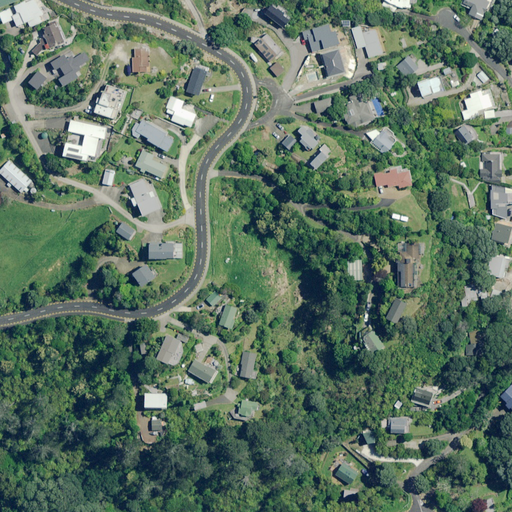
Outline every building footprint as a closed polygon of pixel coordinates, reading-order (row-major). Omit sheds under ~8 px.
[(0,0),(0,8),(21,0),(0,0)] [(0,12),(0,21),(1,21),(3,24),(13,19),(17,27),(28,22),(30,28),(42,22),(39,16),(44,14),(33,0),(31,0),(25,3),(25,2),(14,6),(17,14),(12,16),(9,8),(0,12)] [(384,0),(385,0),(382,5),(394,12),(397,7),(402,9),(402,8),(409,8),(409,5),(412,5),(412,0),(384,0)] [(471,7),(468,14),(481,20),(485,11),(488,12),(493,0),(464,0),(463,4),(471,7)] [(270,6),(264,14),(283,28),(289,21),(270,6)] [(48,23),(49,26),(41,29),(43,35),(44,38),(39,40),(41,43),(39,44),(32,52),(37,56),(44,49),(43,46),(47,44),(49,49),(65,43),(56,19),(48,23)] [(313,53),(339,45),(335,31),(331,33),(329,25),(302,33),(304,40),(308,39),(313,53)] [(360,26),(352,29),(358,49),(365,47),(369,59),(383,54),(376,31),(372,30),(362,33),(360,26)] [(505,34),(495,30),(493,35),(503,39),(505,34)] [(343,32),(338,33),(342,43),(347,41),(343,32)] [(255,45),(270,63),(278,57),(262,39),(255,45)] [(132,58),(133,72),(147,72),(147,67),(149,67),(149,51),(146,51),(146,48),(134,49),(134,58),(132,58)] [(50,63),(55,72),(60,68),(65,76),(58,80),(63,88),(79,78),(76,73),(81,70),(79,67),(90,60),(84,52),(74,59),(72,56),(67,59),(64,54),(50,63)] [(408,57),(396,67),(407,79),(419,69),(408,57)] [(277,62),(270,69),(278,78),(285,71),(277,62)] [(194,67),(186,92),(199,96),(204,82),(208,72),(194,67)] [(38,71),(28,83),(37,91),(47,79),(38,71)] [(489,79),(482,72),(477,76),(484,84),(489,79)] [(445,92),(440,77),(429,81),(428,79),(417,83),(422,98),(423,97),(423,98),(425,99),(445,92)] [(122,102),(125,91),(107,85),(104,92),(101,91),(99,98),(97,98),(95,103),(98,104),(95,113),(111,119),(114,109),(115,109),(119,101),(122,102)] [(358,126),(375,119),(364,89),(347,96),(350,103),(340,107),(345,122),(347,121),(348,125),(357,128),(358,126)] [(462,112),(465,121),(470,119),(470,121),(479,118),(477,111),(492,107),(488,95),(487,95),(486,91),(481,92),(481,91),(470,94),(471,99),(465,100),(468,110),(462,112)] [(184,125),(191,128),(196,115),(181,109),(184,102),(171,96),(166,108),(168,109),(166,112),(173,115),(171,121),(184,126),(184,125)] [(314,103),(317,114),(334,109),(331,98),(314,103)] [(143,112),(136,108),(131,116),(137,120),(143,112)] [(484,112),(485,119),(495,118),(494,110),(484,112)] [(71,121),(68,132),(85,136),(82,147),(65,143),(62,158),(88,164),(88,162),(96,163),(97,157),(99,157),(103,140),(104,140),(107,129),(71,121)] [(136,123),(130,134),(138,139),(140,136),(147,140),(146,142),(158,149),(159,148),(167,153),(173,142),(172,141),(174,139),(167,135),(168,133),(147,121),(146,123),(142,121),(139,125),(136,123)] [(473,139),(463,126),(453,133),(462,147),(473,139)] [(301,128),(296,133),(301,137),(297,141),(306,149),(307,147),(311,151),(318,144),(314,140),(314,133),(309,129),(307,131),(304,128),(301,128)] [(375,130),(366,134),(375,141),(373,143),(382,150),(380,152),(384,155),(395,142),(395,140),(391,136),(389,137),(382,131),(380,134),(375,130)] [(284,138),(279,133),(276,136),(281,141),(284,138)] [(290,135),(281,144),(286,149),(295,140),(290,135)] [(319,150),(307,161),(316,170),(328,158),(319,150)] [(168,163),(142,151),(135,167),(161,179),(162,178),(164,179),(169,169),(168,163)] [(482,178),(482,180),(500,185),(500,179),(502,179),(502,171),(500,171),(500,154),(482,154),(482,161),(486,161),(486,169),(480,169),(480,178),(482,178)] [(0,170),(0,174),(21,193),(32,181),(9,161),(0,170)] [(105,169),(102,184),(112,186),(115,171),(105,169)] [(398,186),(399,189),(411,186),(408,172),(397,174),(396,169),(389,171),(390,173),(383,175),(383,172),(374,174),(376,187),(387,185),(388,188),(398,186)] [(129,186),(143,218),(160,211),(152,192),(149,194),(144,180),(129,186)] [(508,205),(511,205),(511,190),(492,185),(492,191),(490,191),(491,210),(492,210),(492,215),(507,221),(506,207),(508,207),(508,205)] [(122,223),(116,234),(129,242),(135,231),(122,223)] [(511,230),(511,227),(496,223),(490,241),(508,246),(511,230)] [(414,260),(419,260),(419,244),(406,244),(406,252),(397,252),(397,260),(396,260),(396,264),(397,264),(397,272),(401,272),(401,288),(413,288),(413,274),(414,274),(414,260)] [(164,260),(173,260),(174,245),(162,245),(162,249),(158,249),(158,246),(149,246),(149,261),(164,261),(164,260)] [(486,272),(501,277),(507,258),(491,254),(486,272)] [(347,281),(362,280),(362,261),(347,261),(347,281)] [(132,276),(141,289),(156,279),(146,266),(132,276)] [(476,297),(475,283),(464,284),(466,296),(461,296),(462,307),(467,306),(466,298),(476,297)] [(205,300),(213,307),(221,298),(214,291),(205,300)] [(395,299),(385,321),(397,326),(407,305),(395,299)] [(226,306),(218,326),(232,331),(235,322),(233,321),(237,310),(226,306)] [(464,344),(465,355),(482,354),(481,331),(468,332),(470,344),(464,344)] [(385,348),(374,333),(362,341),(373,356),(385,348)] [(167,337),(156,361),(168,366),(168,365),(174,368),(178,365),(183,353),(181,343),(186,345),(189,338),(178,334),(176,340),(167,337)] [(139,345),(141,356),(148,354),(146,343),(139,345)] [(257,355),(243,352),(240,365),(242,366),(239,378),(252,381),(252,379),(255,380),(257,373),(253,372),(257,355)] [(195,361),(188,372),(208,385),(210,383),(211,384),(217,373),(208,368),(207,369),(195,361)] [(511,384),(510,382),(497,392),(504,400),(502,401),(509,409),(511,407),(511,408),(511,384)] [(412,399),(428,406),(433,392),(416,385),(414,391),(415,391),(412,399)] [(145,395),(145,411),(167,411),(167,395),(145,395)] [(207,407),(205,401),(194,404),(196,411),(207,407)] [(238,405),(237,408),(239,408),(237,415),(242,416),(242,417),(249,419),(249,418),(251,418),(252,411),(256,412),(258,404),(247,401),(247,402),(242,401),(241,405),(238,405)] [(402,404),(398,401),(394,407),(398,410),(402,404)] [(391,414),(389,433),(404,435),(404,432),(407,433),(408,426),(406,426),(407,416),(391,414)] [(151,421),(152,432),(162,431),(162,420),(151,421)] [(373,428),(362,430),(367,441),(373,441),(375,438),(373,428)] [(334,473),(350,483),(359,470),(343,460),(334,473)]
